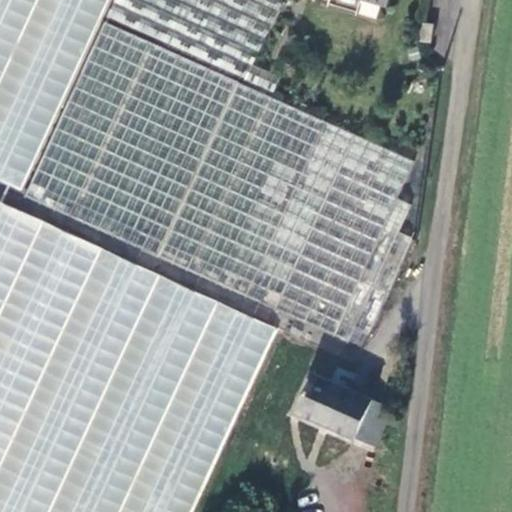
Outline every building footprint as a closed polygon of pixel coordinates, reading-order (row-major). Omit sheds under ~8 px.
[(109,0),(0,0),(0,176),(25,188),(109,0)] [(121,0),(31,200),(351,345),(356,332),(370,338),(389,296),(362,284),(416,164),(246,88),(285,0),(121,0)] [(423,30),(421,48),(430,50),(433,32),(423,30)] [(194,511),(280,330),(0,202),(0,511),(194,511)] [(396,402),(401,376),(385,373),(380,399),(396,402)] [(393,411),(317,377),(302,411),(330,426),(328,432),(354,443),(355,441),(377,451),(393,411)]
